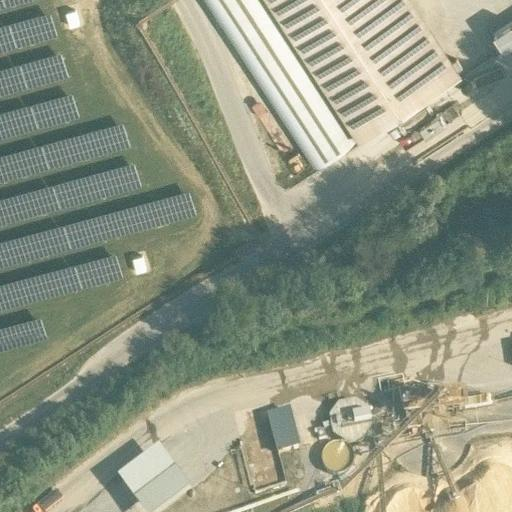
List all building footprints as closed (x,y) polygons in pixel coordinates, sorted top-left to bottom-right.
[(356,140),(265,0),(203,0),(312,168),(356,140)] [(443,84),(389,0),(269,0),(359,139),(443,84)] [(511,22),(493,35),(503,51),(511,45),(511,22)] [(439,112),(419,125),(425,135),(446,122),(439,112)] [(362,401),(324,406),(328,442),(366,438),(362,401)] [(286,408),(263,412),(269,452),(292,449),(286,408)]
